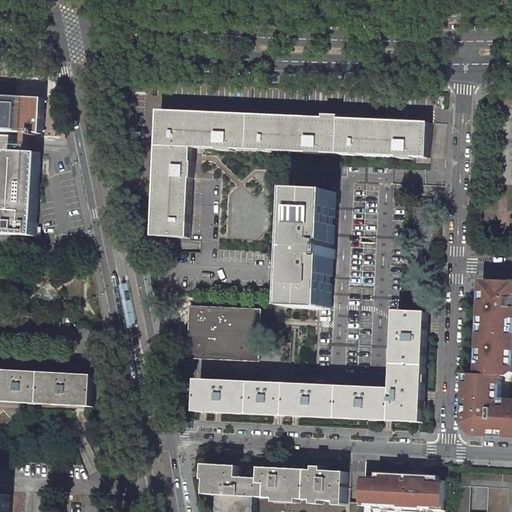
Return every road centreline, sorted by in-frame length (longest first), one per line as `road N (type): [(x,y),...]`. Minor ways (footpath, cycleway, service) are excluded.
road 1 (tertiary): [(170,438),(94,49)]
road 2 (tertiary): [(465,38),(273,36),(89,22)]
road 3 (tertiary): [(94,49),(464,65)]
road 4 (residential): [(448,453),(170,438)]
road 5 (tertiary): [(60,46),(101,251)]
road 6 (residential): [(464,65),(456,266)]
road 7 (tertiary): [(101,251),(143,443)]
road 8 (residential): [(456,266),(448,453)]
